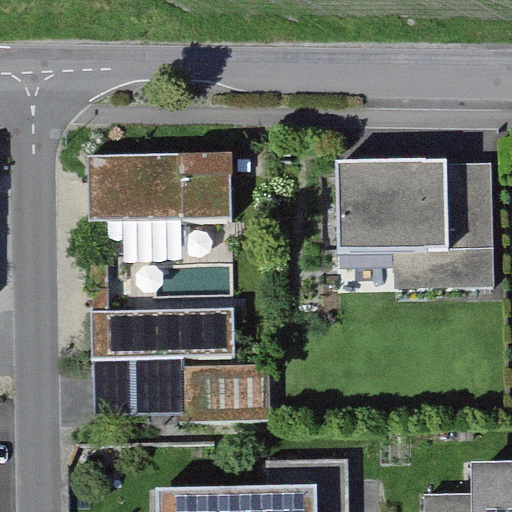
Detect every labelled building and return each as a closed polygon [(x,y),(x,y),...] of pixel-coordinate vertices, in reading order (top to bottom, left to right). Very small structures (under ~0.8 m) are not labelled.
[(235,154),(93,154),(93,218),(234,218),(235,154)] [(499,161),(339,167),(342,251),(399,249),(400,288),(503,284),(499,161)] [(229,316),(92,319),(93,367),(93,392),(94,421),(181,419),(181,427),(268,425),(267,372),(230,373),(229,316)] [(357,511),(357,460),(275,462),(275,489),(157,492),(157,511),(357,511)] [(511,511),(511,471),(467,472),(467,498),(423,499),(423,511),(511,511)]
